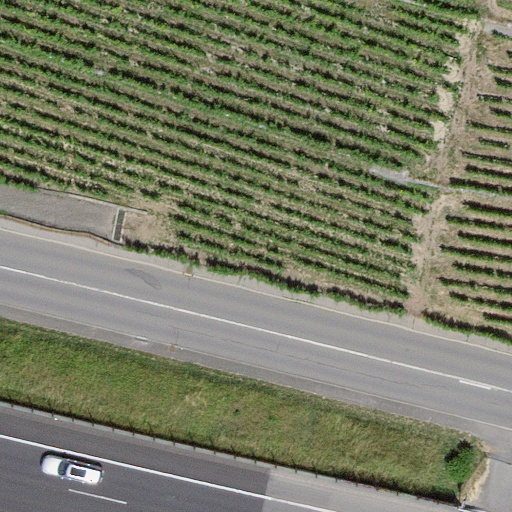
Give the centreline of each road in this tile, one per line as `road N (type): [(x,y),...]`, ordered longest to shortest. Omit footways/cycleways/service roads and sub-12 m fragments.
road 1 (tertiary): [(511,392),(0,265)]
road 2 (motorway): [(172,511),(0,472)]
